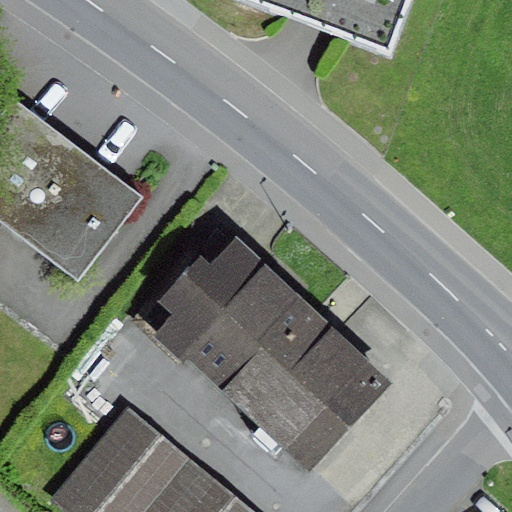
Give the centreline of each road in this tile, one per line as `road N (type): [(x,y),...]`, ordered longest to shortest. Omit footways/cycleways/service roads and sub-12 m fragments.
road 1 (primary): [(86,0),(312,167),(511,353)]
road 2 (residential): [(429,511),(511,422)]
